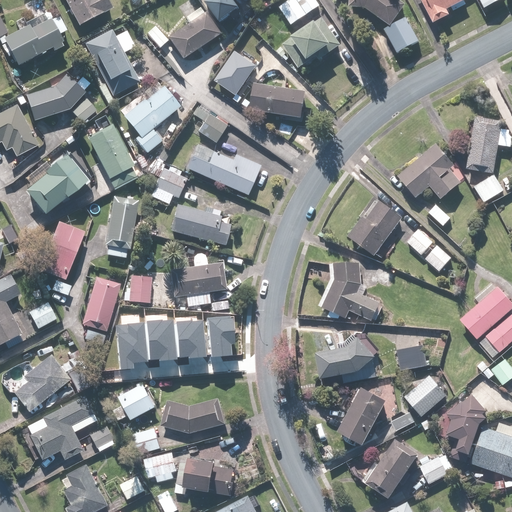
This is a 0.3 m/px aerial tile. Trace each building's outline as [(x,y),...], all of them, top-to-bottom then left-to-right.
[(65,0),(81,28),(115,10),(109,0),(65,0)] [(211,0),(207,4),(222,24),(243,9),(236,0),(211,0)] [(316,0),(293,0),(281,9),(293,26),(321,7),(316,0)] [(407,5),(399,0),(350,0),(350,9),(368,10),(391,27),(407,5)] [(451,16),(449,11),(468,1),(467,0),(422,0),(436,25),(451,16)] [(480,0),(486,10),(504,0),(480,0)] [(202,6),(180,21),(167,37),(183,60),(221,34),(202,6)] [(6,39),(20,67),(54,50),(55,53),(67,47),(61,35),(68,32),(59,16),(34,29),(32,26),(6,39)] [(317,58),(320,62),(343,45),(324,18),(285,47),(301,69),(317,58)] [(407,18),(385,31),(399,55),(421,42),(407,18)] [(155,26),(146,34),(160,49),(169,41),(155,26)] [(128,31),(117,37),(113,29),(85,43),(113,97),(141,83),(125,53),(136,48),(128,31)] [(216,82),(238,97),(248,83),(253,87),(266,73),(236,53),(216,82)] [(28,97),(36,122),(71,111),(87,94),(85,92),(91,86),(83,78),(77,84),(67,75),(54,88),(28,97)] [(308,92),(256,84),(252,112),(303,120),(308,92)] [(163,143),(153,130),(181,108),(164,86),(125,117),(138,133),(146,155),(163,143)] [(87,99),(73,112),(83,124),(97,111),(87,99)] [(0,115),(0,143),(2,143),(7,152),(13,149),(17,158),(39,147),(19,106),(0,115)] [(210,114),(198,132),(216,144),(228,127),(210,114)] [(511,146),(511,130),(500,129),(501,121),(474,118),(469,170),(496,173),(499,146),(511,147),(511,146)] [(114,125),(88,138),(115,191),(141,177),(114,125)] [(417,198),(431,186),(442,200),(463,182),(452,169),(456,165),(438,144),(399,177),(417,198)] [(233,161),(198,146),(187,170),(249,197),(262,167),(236,155),(233,161)] [(69,157),(28,192),(48,216),(89,182),(69,157)] [(187,180),(180,176),(182,173),(167,165),(152,197),(169,206),(174,197),(178,199),(187,180)] [(495,175),(474,187),(484,204),(505,191),(495,175)] [(107,247),(110,247),(108,256),(126,259),(127,250),(131,251),(139,202),(115,198),(107,247)] [(368,217),(365,215),(349,237),(375,256),(404,218),(381,201),(368,217)] [(437,205),(430,214),(444,227),(452,218),(437,205)] [(231,226),(222,223),(223,217),(220,216),(221,211),(199,206),(198,210),(177,206),(171,233),(227,245),(231,226)] [(85,232),(59,223),(42,267),(69,277),(85,232)] [(420,229),(408,242),(422,255),(434,242),(420,229)] [(439,245),(426,259),(440,272),(452,258),(439,245)] [(194,258),(194,266),(171,268),(175,297),(186,295),(188,307),(211,303),(210,292),(228,290),(224,262),(207,264),(205,256),(203,254),(199,254),(196,255),(194,258)] [(377,302),(356,291),(360,283),(357,259),(331,261),(332,279),(319,305),(343,317),(347,309),(369,320),(370,316),(385,323),(390,312),(376,305),(377,302)] [(380,262),(372,279),(390,287),(397,270),(380,262)] [(0,345),(22,333),(5,303),(22,294),(11,275),(0,281),(0,345)] [(130,276),(128,302),(150,303),(152,277),(130,276)] [(96,277),(83,324),(107,331),(120,283),(96,277)] [(72,285),(55,281),(52,291),(69,296),(72,285)] [(511,300),(500,286),(461,319),(478,339),(511,310),(511,300)] [(228,301),(212,302),(213,311),(229,310),(228,301)] [(48,302),(30,313),(39,330),(58,319),(48,302)] [(511,315),(481,342),(494,358),(511,342),(511,315)] [(208,318),(212,358),(234,355),(233,345),(237,344),(234,319),(230,320),(230,316),(208,318)] [(179,319),(182,357),(189,357),(189,358),(206,357),(203,317),(179,319)] [(149,321),(152,360),(160,359),(160,361),(177,359),(173,319),(149,321)] [(116,325),(121,370),(134,368),(133,363),(148,362),(144,322),(116,325)] [(369,335),(356,334),(344,345),(346,348),(318,353),(322,379),(344,375),(345,383),(369,379),(377,377),(374,361),(379,357),(377,355),(382,350),(369,335)] [(425,346),(399,349),(401,369),(428,366),(425,346)] [(28,382),(14,392),(29,412),(71,379),(52,354),(24,376),(28,382)] [(490,379),(495,375),(503,386),(511,379),(511,366),(506,358),(491,369),(490,368),(484,372),(490,379)] [(406,397),(423,417),(449,394),(432,375),(406,397)] [(118,394),(124,404),(117,408),(123,419),(130,415),(133,421),(158,407),(144,380),(118,394)] [(365,445),(389,400),(380,395),(365,387),(341,431),(345,433),(341,439),(353,446),(357,440),(365,445)] [(447,439),(456,443),(451,456),(511,477),(511,425),(500,422),(497,430),(482,425),(482,423),(489,417),(485,413),(488,410),(474,393),(449,414),(454,419),(447,439)] [(84,450),(75,433),(98,420),(85,395),(19,431),(35,461),(41,457),(43,461),(60,451),(65,460),(84,450)] [(168,399),(161,426),(191,434),(227,424),(219,398),(193,406),(168,399)] [(411,412),(392,421),(398,432),(417,423),(411,412)] [(89,434),(92,441),(85,444),(92,456),(116,443),(106,425),(89,434)] [(157,428),(131,434),(136,454),(162,448),(157,428)] [(398,438),(369,482),(392,497),(421,454),(398,438)] [(149,478),(157,476),(159,482),(174,478),(173,472),(179,471),(175,452),(144,459),(149,478)] [(365,454),(354,466),(366,477),(377,465),(365,454)] [(236,469),(217,467),(217,461),(181,457),(177,493),(187,495),(188,489),(233,494),(236,469)] [(440,457),(421,466),(430,484),(449,474),(440,457)] [(73,504),(68,507),(70,511),(96,511),(110,505),(90,464),(60,479),(73,504)] [(139,476),(121,484),(129,500),(146,491),(139,476)] [(168,491),(158,497),(166,511),(175,511),(179,510),(168,491)] [(259,511),(251,495),(216,511),(259,511)] [(414,511),(409,501),(387,511),(414,511)]
